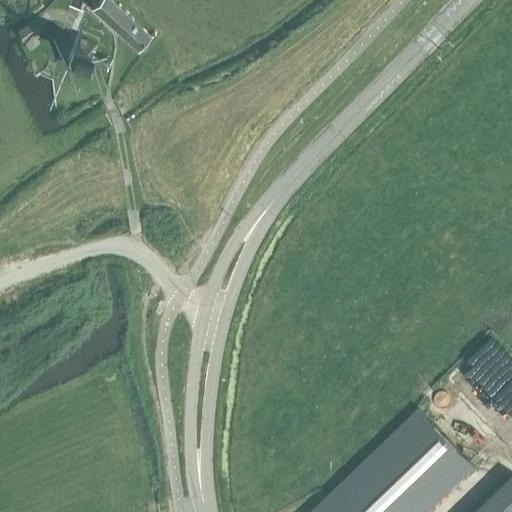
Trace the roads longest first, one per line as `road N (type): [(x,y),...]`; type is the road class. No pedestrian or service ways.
road 1 (tertiary): [(269,206),(469,0)]
road 2 (unclassified): [(0,284),(88,250),(135,246),(204,313)]
road 3 (tertiary): [(204,313),(191,410),(200,492)]
road 4 (tertiary): [(200,492),(224,321)]
road 5 (track): [(150,112),(182,173),(205,255)]
road 6 (tertiary): [(269,206),(238,236),(204,313)]
road 7 (tertiary): [(224,321),(269,206)]
